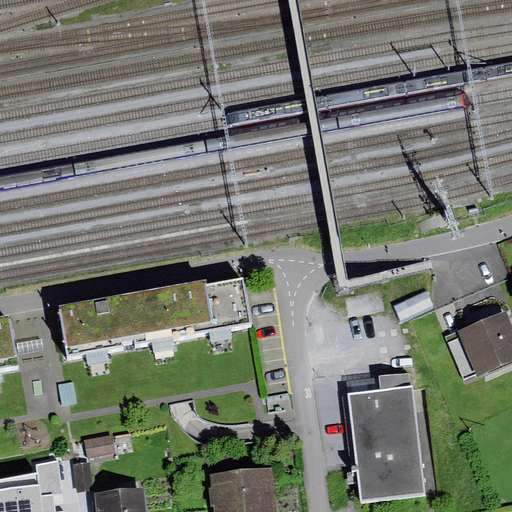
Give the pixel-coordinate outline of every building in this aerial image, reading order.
[(253,327),(245,279),(61,310),(69,357),(253,327)] [(511,320),(507,309),(460,329),(480,374),(511,360),(511,320)] [(0,367),(17,364),(8,315),(0,316),(0,367)] [(480,374),(460,329),(445,335),(465,381),(480,374)] [(358,488),(361,510),(426,503),(418,423),(417,413),(415,395),(410,395),(408,381),(393,382),(379,384),(348,387),(349,402),(350,404),(345,405),(352,471),(353,476),(347,477),(348,489),(358,488)] [(77,405),(73,383),(60,385),(63,407),(77,405)] [(112,436),(84,441),(87,458),(115,454),(112,436)] [(56,450),(39,451),(41,472),(58,471),(56,450)] [(90,463),(75,465),(79,493),(94,491),(90,463)] [(215,511),(275,511),(270,469),(211,476),(213,488),(208,489),(211,508),(215,507),(215,511)] [(146,511),(144,490),(96,495),(97,511),(146,511)] [(54,511),(52,491),(0,498),(0,511),(54,511)]
